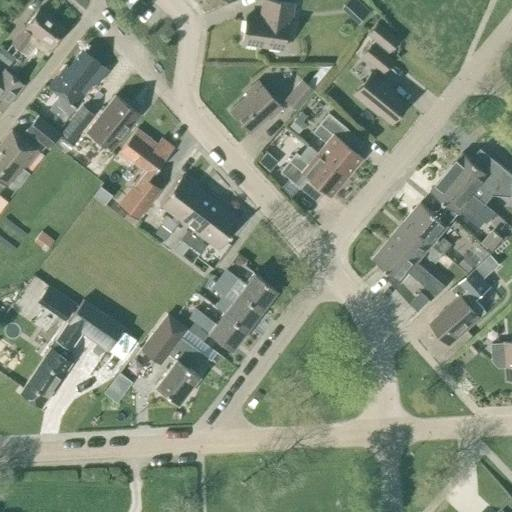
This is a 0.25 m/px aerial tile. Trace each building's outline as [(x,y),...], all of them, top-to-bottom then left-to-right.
[(245,17),(240,46),(258,49),(258,45),(282,49),(285,24),(289,25),(293,3),(270,0),(261,0),(259,19),(245,17)] [(436,0),(416,47),(443,59),(469,0),(436,0)] [(10,44),(19,51),(29,58),(37,47),(46,54),(65,29),(38,8),(10,44)] [(368,32),(388,51),(396,41),(375,23),(368,32)] [(361,53),(383,72),(391,62),(369,44),(361,53)] [(1,47),(0,47),(0,59),(7,66),(14,57),(1,47)] [(62,99),(54,109),(67,118),(75,107),(73,105),(92,81),(96,84),(107,71),(81,50),(67,67),(64,64),(46,87),(62,99)] [(0,109),(2,111),(22,84),(3,70),(0,73),(0,109)] [(370,73),(353,94),(376,114),(377,112),(390,123),(405,104),(393,93),(394,92),(370,73)] [(282,100),(294,111),(310,90),(299,80),(282,100)] [(269,119),(281,108),(257,81),(244,92),(246,94),(229,110),(249,132),(267,117),(269,119)] [(85,132),(109,151),(139,114),(115,95),(85,132)] [(82,108),(61,134),(71,143),(92,116),(82,108)] [(302,121),(306,116),(301,112),(289,125),(297,133),(305,124),(302,121)] [(325,143),(317,153),(345,176),(361,157),(338,139),(346,129),(328,113),(312,132),(325,143)] [(38,115),(25,130),(47,148),(60,132),(38,115)] [(118,206),(126,213),(123,217),(132,224),(160,189),(149,181),(173,147),(161,138),(157,143),(136,127),(119,151),(145,170),(139,179),(124,198),(118,206)] [(24,169),(37,151),(10,130),(0,143),(0,180),(6,186),(10,180),(18,187),(29,173),(24,169)] [(345,176),(317,153),(307,145),(298,155),(295,153),(279,171),(298,187),(306,177),(329,196),(345,176)] [(462,152),(446,171),(483,202),(491,192),(510,195),(511,181),(511,173),(496,160),(486,172),(462,152)] [(495,212),(483,202),(446,171),(430,189),(458,212),(462,207),(479,223),(484,217),(487,221),(495,212)] [(170,231),(179,220),(201,191),(181,176),(159,204),(173,215),(170,218),(166,215),(160,223),(170,231)] [(180,254),(187,244),(189,246),(220,205),(201,191),(179,220),(192,229),(189,233),(185,230),(172,248),(180,254)] [(420,202),(404,221),(443,253),(451,244),(443,237),(440,241),(436,238),(448,225),(420,202)] [(220,205),(189,246),(198,253),(204,244),(201,241),(203,238),(217,249),(239,220),(220,205)] [(435,263),(443,253),(404,221),(389,239),(417,262),(427,249),(431,252),(427,256),(435,263)] [(164,240),(170,231),(160,223),(153,232),(164,240)] [(503,238),(492,229),(481,242),(492,251),(503,238)] [(54,240),(42,231),(36,238),(48,247),(54,240)] [(428,271),(417,262),(389,239),(373,258),(401,281),(409,271),(412,274),(420,281),(436,294),(444,284),(428,271)] [(468,271),(476,262),(467,254),(459,263),(468,271)] [(224,269),(218,278),(260,310),(275,290),(253,273),(244,284),(224,269)] [(459,282),(466,290),(430,322),(450,343),(486,311),(475,299),(490,286),(474,269),(459,282)] [(222,313),(245,330),(260,310),(218,278),(210,288),(221,296),(213,307),(222,313)] [(64,321),(76,304),(48,285),(36,302),(64,321)] [(418,311),(430,300),(421,291),(410,302),(418,311)] [(82,300),(54,341),(55,342),(68,351),(81,332),(107,350),(108,349),(122,359),(134,340),(120,330),(123,327),(82,300)] [(230,350),(245,330),(222,313),(214,324),(194,309),(187,317),(193,322),(207,333),(230,350)] [(154,386),(177,403),(198,376),(186,367),(198,351),(181,338),(187,330),(169,316),(143,350),(161,364),(168,354),(174,359),(154,386)] [(202,340),(207,333),(193,322),(188,329),(202,340)] [(506,365),(507,379),(511,379),(511,341),(492,342),(493,360),(498,366),(506,365)] [(67,352),(68,351),(55,342),(50,349),(49,348),(20,391),(40,405),(70,362),(66,360),(70,354),(67,352)] [(118,372),(103,392),(115,401),(131,381),(118,372)]
